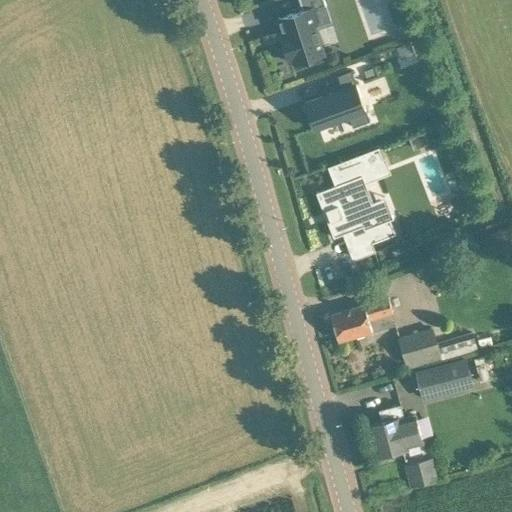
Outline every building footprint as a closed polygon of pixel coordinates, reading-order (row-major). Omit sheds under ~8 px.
[(298,0),(302,9),(278,17),(282,31),(279,32),(288,60),(291,59),(292,62),(323,53),(314,24),(317,24),(312,9),(325,4),(323,0),(298,0)] [(342,89),(304,103),(313,128),(348,115),(352,127),(369,120),(351,70),(337,75),(342,89)] [(424,131),(409,137),(413,147),(428,142),(424,131)] [(335,185),(316,192),(333,237),(342,233),(362,226),(369,244),(372,243),(402,231),(392,207),(381,211),(373,191),(369,193),(362,177),(392,165),(384,144),(328,166),(335,185)] [(511,233),(501,237),(504,248),(511,246),(511,233)] [(387,297),(331,313),(339,340),(395,324),(387,297)] [(434,326),(399,336),(409,368),(478,347),(473,331),(439,342),(434,326)] [(478,339),(481,347),(492,343),(490,335),(478,339)] [(417,373),(423,396),(472,383),(466,360),(417,373)] [(376,456),(409,447),(409,446),(424,442),(416,412),(403,415),(400,403),(378,409),(381,420),(368,424),(376,456)] [(406,463),(412,485),(440,478),(434,455),(406,463)]
